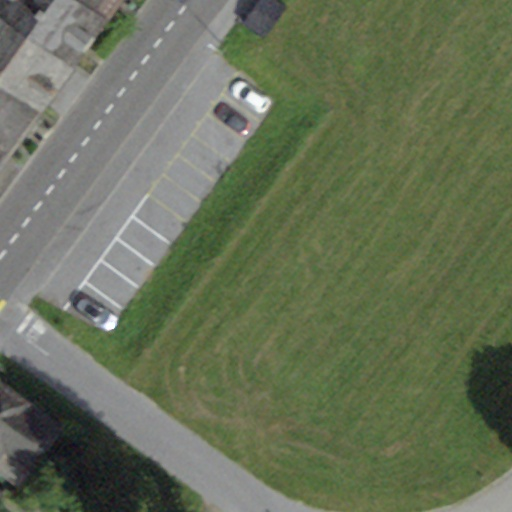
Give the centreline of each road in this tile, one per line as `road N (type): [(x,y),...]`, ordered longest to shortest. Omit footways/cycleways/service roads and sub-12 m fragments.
road 1 (residential): [(0,320),(255,511)]
road 2 (primary): [(188,0),(0,255)]
